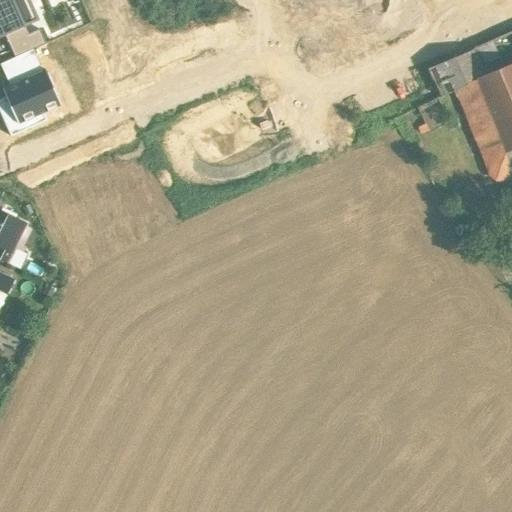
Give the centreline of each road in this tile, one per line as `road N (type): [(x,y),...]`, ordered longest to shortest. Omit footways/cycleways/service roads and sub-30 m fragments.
road 1 (residential): [(269,53),(294,114),(511,19)]
road 2 (residential): [(0,164),(269,53)]
